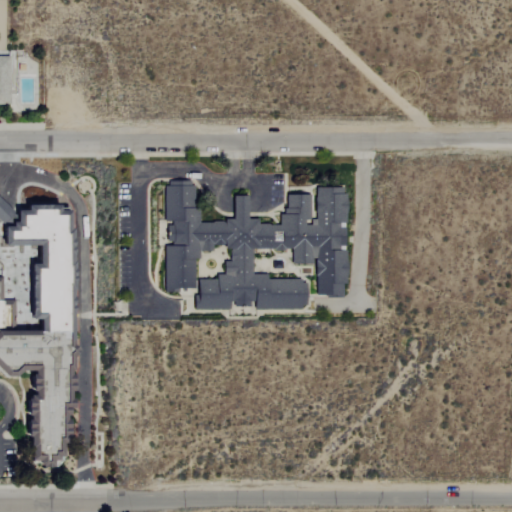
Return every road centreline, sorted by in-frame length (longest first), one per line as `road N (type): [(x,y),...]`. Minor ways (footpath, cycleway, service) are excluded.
road 1 (residential): [(0,139),(511,136)]
road 2 (residential): [(0,498),(511,495)]
